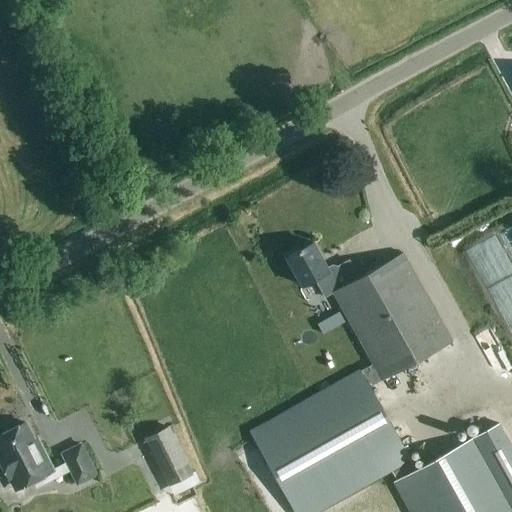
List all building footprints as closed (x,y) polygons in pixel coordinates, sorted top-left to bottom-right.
[(511,225),(495,235),(509,264),(511,262),(511,225)] [(313,242),(287,257),(303,286),(314,279),(325,297),(333,292),(373,363),(251,430),(296,511),(312,511),(388,469),(395,479),(392,482),(406,508),(407,511),(511,511),(511,445),(499,422),(414,470),(409,459),(413,456),(373,383),(451,340),(402,252),(358,276),(349,260),(329,271),(313,242)] [(389,392),(390,401),(415,398),(414,389),(389,392)] [(70,461),(80,481),(98,472),(83,442),(65,451),(70,461),(57,467),(43,441),(39,443),(28,420),(0,434),(0,441),(5,451),(3,457),(9,469),(15,471),(22,486),(57,469),(57,468),(70,461)] [(200,483),(193,470),(171,426),(148,437),(177,495),(200,483)]
